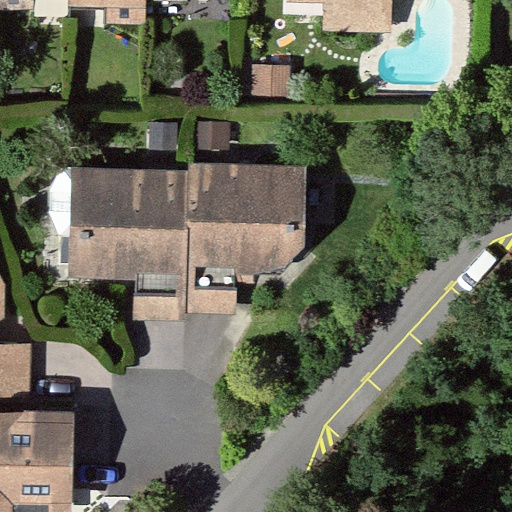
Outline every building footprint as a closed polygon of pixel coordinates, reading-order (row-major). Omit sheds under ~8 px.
[(0,0),(0,8),(35,9),(34,0),(63,0),(63,6),(104,7),(104,23),(149,24),(149,0),(0,0)] [(326,0),(326,24),(391,27),(392,0),(326,0)] [(190,166),(78,160),(73,271),(139,274),(137,317),(188,319),(189,307),(236,309),(238,271),(277,273),(311,233),(315,156),(190,150),(190,166)] [(0,259),(0,391),(34,393),(35,339),(0,337),(0,315),(5,312),(8,277),(0,259)] [(76,404),(0,401),(0,511),(16,511),(17,492),(53,493),(53,503),(73,504),(76,404)]
